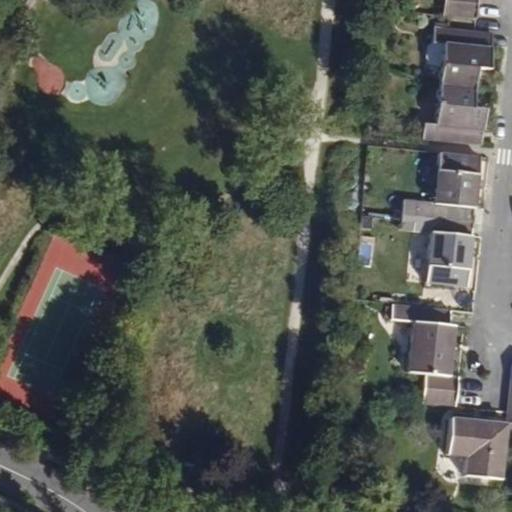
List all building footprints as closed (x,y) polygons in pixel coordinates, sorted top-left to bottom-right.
[(440,0),(440,15),(475,19),(476,0),(440,0)] [(438,85),(472,88),(474,68),(488,69),(491,33),(433,27),(432,42),(442,43),(438,85)] [(472,88),(438,85),(434,124),(423,123),(421,139),(480,145),(484,108),(470,107),(472,88)] [(408,216),(472,222),(479,158),(436,153),(431,203),(409,200),(408,216)] [(472,222),(408,216),(407,221),(406,230),(428,232),(423,283),(464,287),(472,222)] [(448,377),(449,375),(454,326),(449,326),(451,311),(391,305),(389,320),(412,322),(407,372),(425,374),(448,377)] [(459,376),(449,375),(448,377),(425,374),(422,403),(456,406),(459,376)] [(501,480),(507,423),(449,418),(445,455),(466,456),(464,476),(501,480)]
